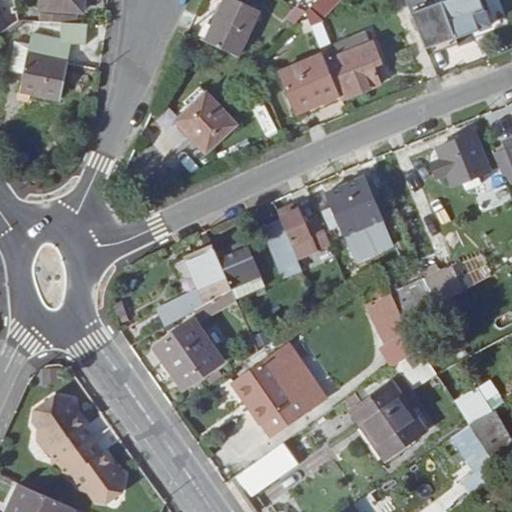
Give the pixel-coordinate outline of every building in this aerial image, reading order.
[(83,11),(84,0),(41,0),(41,9),(83,11)] [(233,0),(225,0),(207,42),(240,56),(260,12),(233,0)] [(324,53),(342,96),(344,99),(381,85),(374,67),(383,63),(369,32),(334,45),(324,20),(342,0),(319,0),(307,13),(311,23),(324,53)] [(458,44),(456,39),(492,25),(482,0),(448,0),(432,7),(429,0),(406,0),(429,56),(458,44)] [(303,31),(311,23),(307,13),(289,31),(295,38),(302,30),(303,31)] [(36,20),(21,91),(62,99),(70,64),(85,68),(88,23),(36,20)] [(342,96),(324,53),(282,71),(300,114),(342,96)] [(209,93),(178,122),(207,152),(237,124),(209,93)] [(262,102),(251,107),(266,138),(277,133),(262,102)] [(476,135),(439,150),(444,160),(434,164),(440,178),(449,174),(454,187),(463,183),(466,191),(485,183),(482,175),(491,171),(476,135)] [(496,155),(511,190),(511,189),(511,146),(507,149),(507,150),(496,155)] [(367,181),(330,197),(335,210),(326,213),(333,230),(342,226),(358,260),(378,251),(376,247),(382,244),(380,239),(392,234),(386,220),(384,221),(367,181)] [(279,213),(282,219),(296,213),(294,208),(279,213)] [(296,213),(282,219),(283,222),(299,260),(332,246),(321,221),(307,227),(300,212),(296,213)] [(303,271),(299,260),(283,222),(265,230),(286,278),(303,271)] [(250,246),(219,259),(232,290),(233,291),(263,278),(250,246)] [(161,309),(168,326),(232,290),(219,259),(214,247),(188,260),(200,288),(161,309)] [(437,265),(424,270),(425,272),(440,306),(468,291),(455,267),(441,273),(437,265)] [(396,301),(407,324),(440,306),(425,272),(407,279),(413,292),(396,301)] [(396,301),(392,291),(368,306),(379,329),(378,329),(386,346),(381,350),(394,369),(421,350),(407,324),(396,301)] [(195,317),(156,342),(188,388),(227,363),(195,317)] [(290,346),(235,384),(272,437),(327,400),(290,346)] [(365,429),(416,392),(405,377),(353,412),(365,429)] [(416,392),(365,429),(386,460),(427,431),(408,404),(418,397),(416,392)] [(73,401),(58,398),(37,412),(39,423),(60,451),(56,454),(76,480),(88,471),(98,483),(90,490),(99,502),(109,506),(125,494),(128,477),(120,477),(105,455),(103,457),(83,430),(86,428),(73,409),(73,401)] [(511,438),(497,412),(471,426),(488,452),(503,475),(511,470),(511,438)] [(284,446),(235,480),(249,499),(298,465),(284,446)] [(480,491),(503,475),(488,452),(471,464),(478,474),(472,479),(480,491)] [(511,511),(511,489),(503,475),(480,491),(479,492),(486,503),(500,494),(511,511)] [(74,511),(76,509),(26,486),(13,511),(74,511)]
